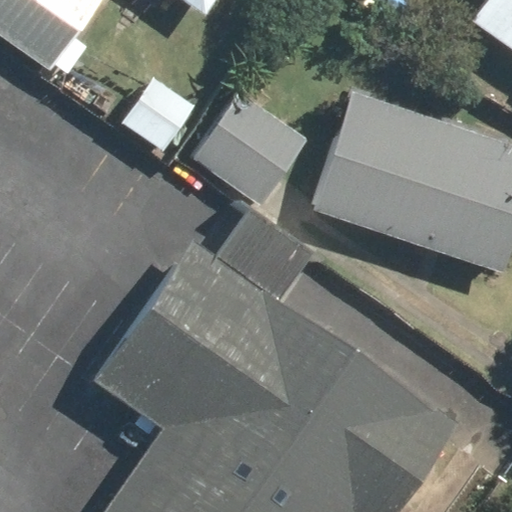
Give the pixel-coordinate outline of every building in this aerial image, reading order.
[(0,0),(0,45),(37,72),(88,0),(0,0)] [(149,0),(184,24),(200,0),(149,0)] [(511,0),(479,0),(458,29),(511,67),(511,0)] [(137,76),(102,126),(149,160),(184,110),(137,76)] [(511,160),(337,107),(302,218),(488,276),(511,198),(511,160)] [(327,511),(449,334),(190,160),(67,340),(124,379),(33,511),(327,511)]
